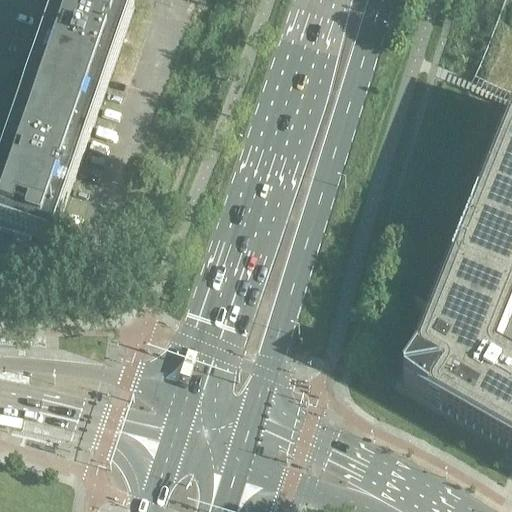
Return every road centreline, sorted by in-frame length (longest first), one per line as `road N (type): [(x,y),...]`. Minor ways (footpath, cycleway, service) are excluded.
road 1 (primary): [(246,438),(380,0)]
road 2 (primary): [(319,0),(177,421)]
road 3 (secondary): [(177,421),(0,388)]
road 4 (secondary): [(405,511),(246,438)]
